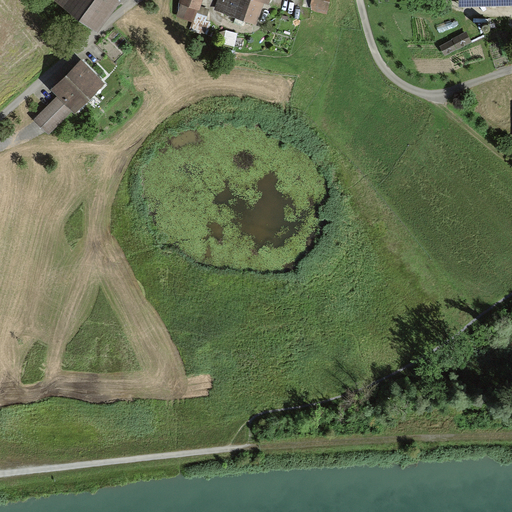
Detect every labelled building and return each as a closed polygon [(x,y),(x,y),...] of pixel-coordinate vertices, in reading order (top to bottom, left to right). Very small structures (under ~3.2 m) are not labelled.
[(56,0),(98,29),(117,0),(56,0)] [(199,6),(201,0),(181,0),(182,0),(178,14),(192,19),(197,5),(199,6)] [(217,0),(214,10),(257,25),(264,3),(269,5),(270,0),(217,0)] [(329,0),(311,0),(311,2),(313,9),(327,12),(329,0)] [(471,39),(466,30),(451,37),(452,38),(440,44),(445,53),(471,39)] [(229,31),(225,39),(235,42),(238,34),(229,31)] [(34,115),(49,131),(105,79),(82,55),(50,84),(58,92),(34,115)]
